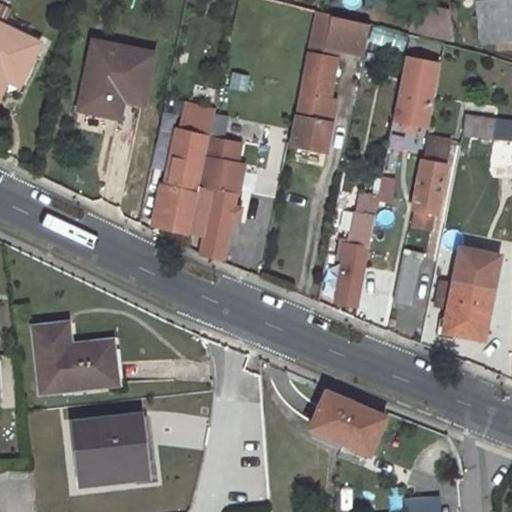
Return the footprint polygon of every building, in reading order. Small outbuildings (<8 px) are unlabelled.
[(0,3),(0,14),(7,18),(11,8),(0,3)] [(419,3),(412,32),(450,41),(446,9),(419,3)] [(315,10),(309,44),(323,47),(330,14),(318,11),(315,10)] [(326,47),(365,55),(366,47),(371,24),(333,15),(326,47)] [(0,23),(0,91),(7,78),(19,84),(39,42),(0,23)] [(94,43),(80,109),(118,117),(122,99),(141,103),(151,55),(94,43)] [(342,61),(307,54),(295,115),(289,146),(324,153),(342,61)] [(439,64),(404,57),(392,121),(402,123),(417,126),(427,128),(439,64)] [(230,71),(226,87),(245,92),(249,75),(230,71)] [(160,186),(152,223),(189,232),(208,141),(215,110),(188,105),(185,117),(180,115),(165,187),(160,186)] [(466,117),(462,138),(511,138),(511,122),(495,122),(495,118),(466,117)] [(401,128),(416,131),(417,126),(402,123),(401,128)] [(421,158),(411,211),(414,211),(433,214),(436,215),(450,143),(428,139),(424,159),(421,158)] [(235,166),(238,146),(208,141),(189,232),(204,236),(201,255),(222,260),(240,167),(235,166)] [(298,148),(293,166),(315,171),(320,154),(298,148)] [(334,301),(357,306),(376,205),(355,201),(345,250),(340,249),(338,262),(340,263),(334,301)] [(414,211),(411,226),(430,230),(433,214),(414,211)] [(441,320),(440,330),(483,339),(492,288),(490,288),(495,262),(485,260),(487,253),(459,248),(446,321),(441,320)] [(496,255),(487,253),(485,260),(495,262),(496,255)] [(402,255),(395,293),(408,296),(416,257),(402,255)] [(64,325),(32,329),(39,392),(114,383),(112,364),(110,346),(66,351),(64,325)] [(325,391),(312,424),(344,438),(343,443),(370,455),(379,432),(385,418),(352,403),(325,391)] [(137,417),(74,424),(81,485),(143,478),(141,459),(151,458),(149,446),(148,437),(139,439),(137,417)] [(438,511),(437,496),(409,498),(410,511),(438,511)]
